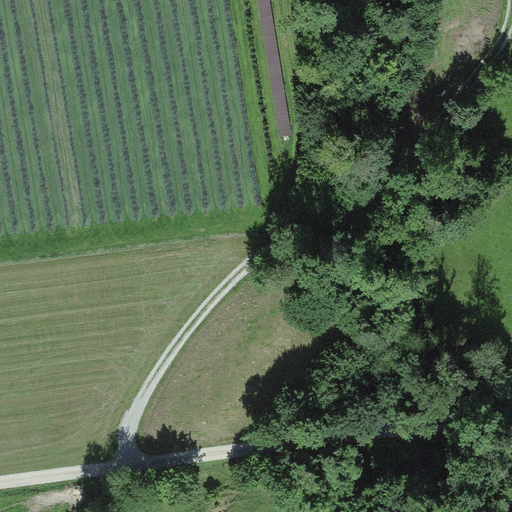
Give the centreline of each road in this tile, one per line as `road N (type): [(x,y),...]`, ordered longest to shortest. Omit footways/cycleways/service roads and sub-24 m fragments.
road 1 (track): [(128,467),(140,405),(190,324),(242,270),(363,200),(502,46),(511,22)]
road 2 (track): [(0,484),(511,414)]
road 3 (track): [(242,270),(304,177),(283,0)]
